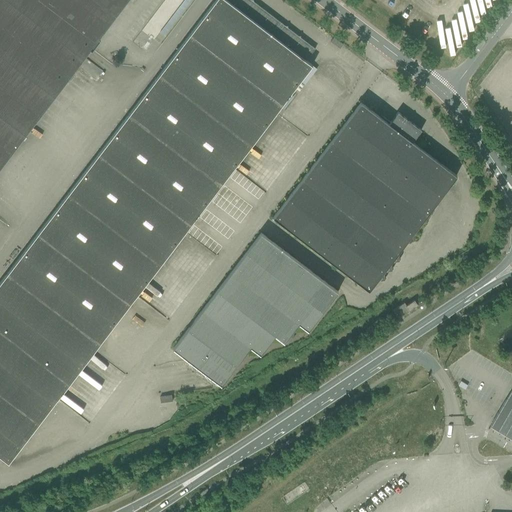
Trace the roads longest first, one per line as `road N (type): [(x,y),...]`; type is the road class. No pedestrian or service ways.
road 1 (unknown): [(0,266),(203,0)]
road 2 (tertiary): [(234,452),(455,304)]
road 3 (unclassified): [(447,95),(321,0)]
road 4 (tertiary): [(234,452),(122,511)]
